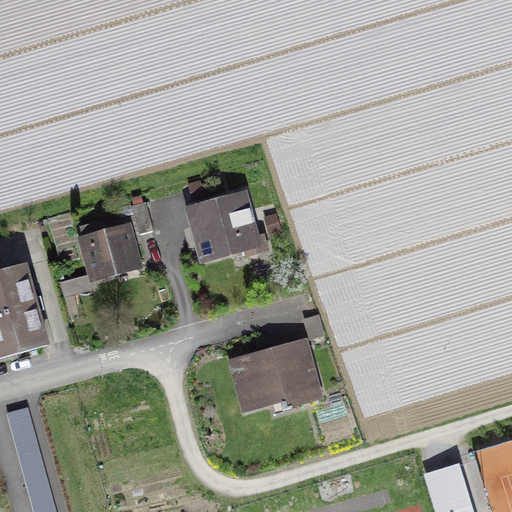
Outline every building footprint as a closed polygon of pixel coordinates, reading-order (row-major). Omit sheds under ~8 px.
[(246,196),(187,214),(203,268),(262,250),(246,196)] [(146,207),(133,210),(140,237),(153,233),(146,207)] [(130,229),(80,242),(92,287),(142,274),(130,229)] [(27,267),(0,274),(0,355),(48,342),(27,267)] [(319,316),(303,321),(310,340),(325,336),(319,316)] [(309,344),(229,365),(243,420),(323,400),(309,344)] [(56,511),(28,409),(8,414),(33,511),(56,511)] [(480,511),(469,475),(441,484),(449,511),(480,511)]
